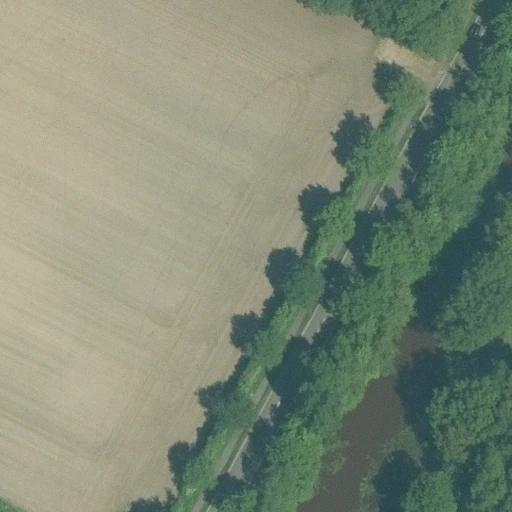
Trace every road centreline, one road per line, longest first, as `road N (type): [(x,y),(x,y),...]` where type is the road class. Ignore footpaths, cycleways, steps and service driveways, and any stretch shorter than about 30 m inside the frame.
road 1 (tertiary): [(221,511),(499,0)]
road 2 (unclassified): [(511,253),(482,322),(460,470),(442,511)]
